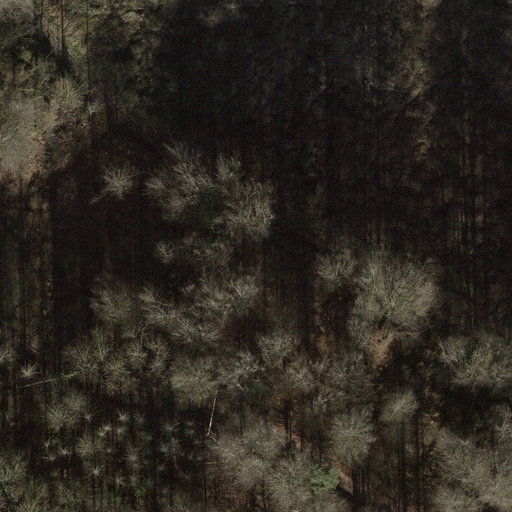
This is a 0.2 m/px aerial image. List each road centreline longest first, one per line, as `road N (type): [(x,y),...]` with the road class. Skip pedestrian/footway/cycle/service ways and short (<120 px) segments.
road 1 (track): [(26,0),(150,140),(511,354)]
road 2 (track): [(0,334),(54,373),(258,421),(399,511)]
